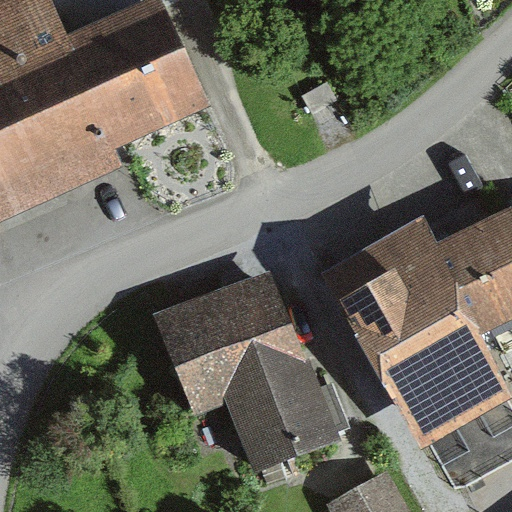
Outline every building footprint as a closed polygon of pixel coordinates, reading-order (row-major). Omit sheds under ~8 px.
[(116,137),(204,101),(170,18),(76,56),(52,0),(30,0),(0,12),(0,205),(123,155),(116,137)] [(511,217),(438,252),(486,342),(511,330),(511,217)] [(425,227),(326,280),(420,458),(511,409),(511,392),(486,342),(438,252),(425,227)] [(255,483),(342,451),(278,279),(158,323),(195,423),(229,411),(255,483)] [(414,511),(397,480),(340,511),(414,511)]
